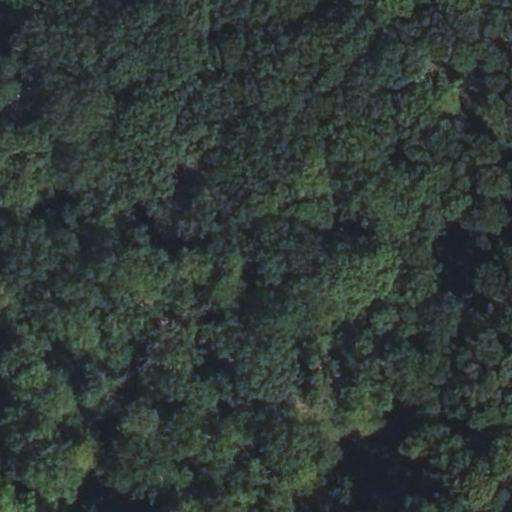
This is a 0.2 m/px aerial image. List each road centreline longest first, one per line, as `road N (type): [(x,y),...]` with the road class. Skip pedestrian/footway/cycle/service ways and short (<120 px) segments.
road 1 (track): [(450,511),(232,371)]
road 2 (track): [(170,327),(0,225)]
